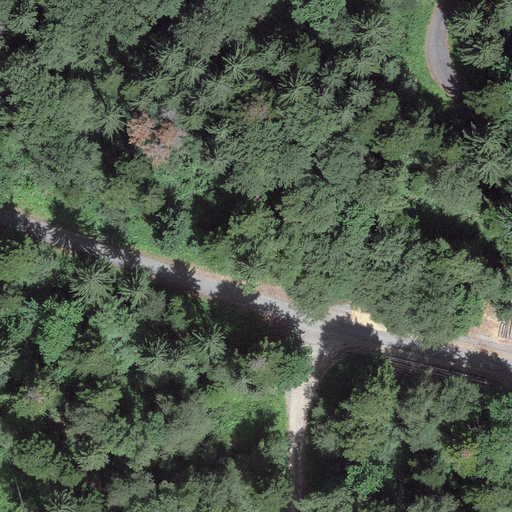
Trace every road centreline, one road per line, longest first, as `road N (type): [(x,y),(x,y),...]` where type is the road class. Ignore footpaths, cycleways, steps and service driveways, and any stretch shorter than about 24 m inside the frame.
road 1 (unclassified): [(0,215),(316,319),(511,367)]
road 2 (track): [(316,319),(291,426),(288,511)]
road 3 (track): [(456,0),(438,40),(444,75),(511,121)]
